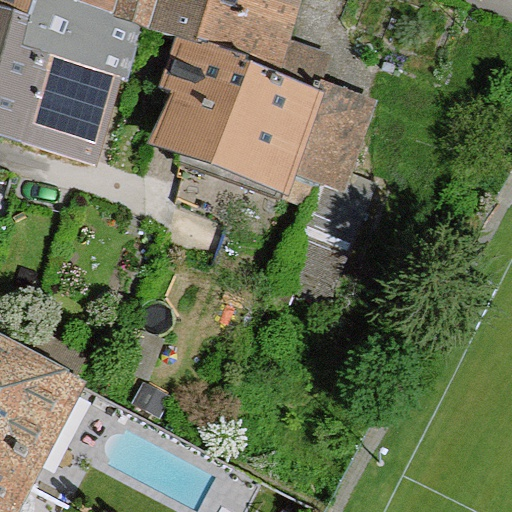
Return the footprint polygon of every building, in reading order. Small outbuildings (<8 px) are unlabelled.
[(35,35),(44,10),(47,0),(0,0),(0,21),(22,30),(35,35)] [(47,0),(44,10),(120,31),(128,0),(47,0)] [(166,0),(128,0),(120,31),(135,36),(155,41),(166,0)] [(299,0),(166,0),(155,41),(190,52),(254,72),(253,77),(276,83),(287,45),(299,0)] [(44,10),(35,35),(28,63),(118,86),(123,87),(135,36),(120,31),(44,10)] [(0,108),(22,30),(0,21),(0,108)] [(22,30),(0,108),(0,140),(99,163),(118,86),(28,63),(35,35),(22,30)] [(325,93),(335,61),(287,45),(276,83),(318,97),(321,91),(325,93)] [(254,72),(190,52),(172,100),(185,107),(164,157),(289,202),(296,182),(325,93),(321,91),(318,97),(276,83),(253,77),(254,72)] [(325,93),(296,182),(349,199),(378,110),(325,93)] [(0,511),(26,511),(88,394),(0,348),(0,511)]
